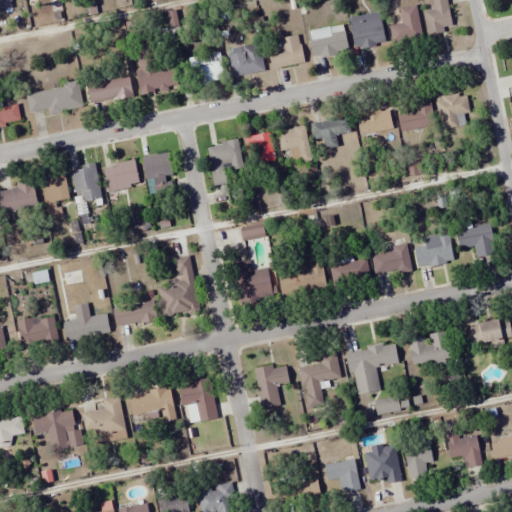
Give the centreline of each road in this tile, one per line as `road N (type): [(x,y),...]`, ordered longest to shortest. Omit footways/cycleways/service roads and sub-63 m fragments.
road 1 (residential): [(0,386),(511,280)]
road 2 (residential): [(0,154),(484,56)]
road 3 (residential): [(180,118),(258,511)]
road 4 (residential): [(511,200),(472,0)]
